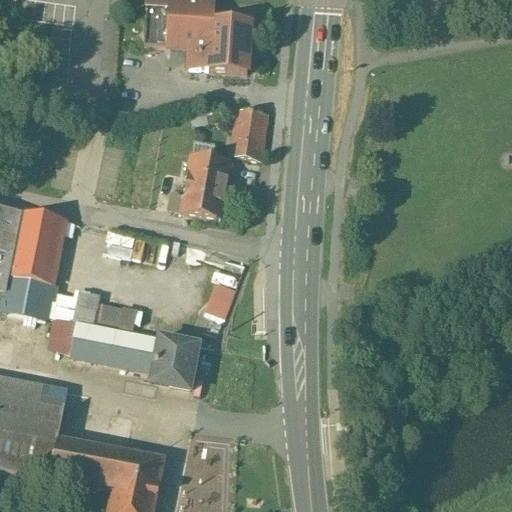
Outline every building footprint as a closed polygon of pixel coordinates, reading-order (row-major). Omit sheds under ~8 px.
[(168,26),(213,26),(212,0),(168,1),(168,16),(168,26)] [(168,26),(168,16),(142,17),(142,51),(168,51),(168,26)] [(213,26),(168,26),(168,51),(188,51),(188,75),(248,75),(248,26),(213,26)] [(257,118),(229,113),(222,154),(250,159),(257,118)] [(150,148),(108,141),(88,198),(122,205),(124,196),(139,199),(150,148)] [(188,155),(150,148),(139,199),(137,205),(177,212),(188,155)] [(223,161),(188,155),(177,212),(213,217),(223,161)] [(20,215),(0,210),(0,293),(5,294),(7,280),(20,215)] [(63,223),(20,215),(7,280),(50,288),(63,223)] [(156,344),(78,328),(71,359),(150,376),(156,344)] [(157,339),(156,344),(150,376),(148,383),(188,392),(198,347),(157,339)] [(68,346),(56,342),(49,364),(61,367),(68,346)] [(62,412),(0,400),(0,474),(49,483),(56,444),(62,412)] [(121,457),(56,444),(49,483),(95,492),(92,508),(110,511),(121,457)] [(152,511),(162,466),(121,457),(110,511),(152,511)]
